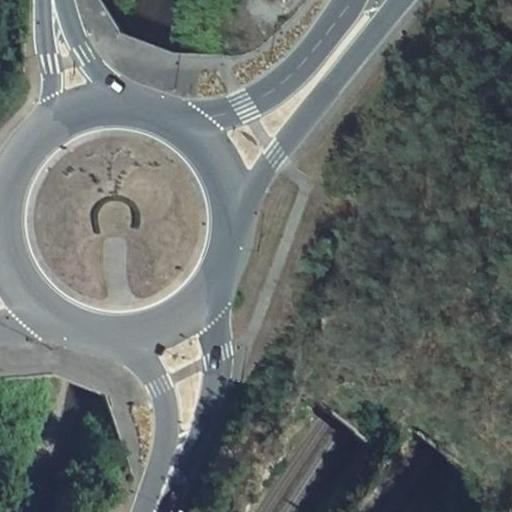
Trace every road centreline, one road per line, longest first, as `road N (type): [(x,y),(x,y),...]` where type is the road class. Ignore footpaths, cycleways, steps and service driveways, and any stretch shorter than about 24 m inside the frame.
road 1 (primary): [(238,209),(393,0)]
road 2 (primary): [(347,0),(310,57),(243,104),(185,123)]
road 3 (primary): [(171,477),(217,388),(223,358),(213,293)]
road 4 (primary): [(130,336),(159,385),(171,477)]
road 5 (primary): [(7,198),(16,269),(57,317)]
road 6 (primary): [(52,0),(46,132)]
road 7 (primary): [(123,104),(59,0)]
